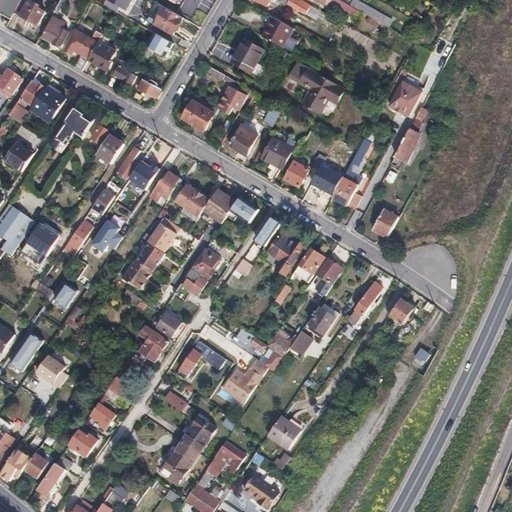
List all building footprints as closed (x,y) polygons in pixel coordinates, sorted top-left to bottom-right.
[(0,0),(0,12),(11,18),(15,12),(21,0),(0,0)] [(28,0),(21,0),(15,12),(38,26),(45,13),(38,9),(39,6),(29,0),(28,0),(29,0),(28,0)] [(107,0),(104,5),(117,12),(120,7),(127,10),(132,0),(107,0)] [(316,19),(320,10),(311,5),(310,8),(296,0),(289,0),(288,3),(316,19)] [(342,1),(341,0),(332,0),(331,2),(345,9),(348,4),(342,1)] [(59,2),(51,17),(55,19),(63,4),(59,2)] [(183,17),(166,7),(156,24),(174,35),(183,17)] [(263,37),(283,47),(293,28),(276,18),(274,24),(271,22),(263,37)] [(46,25),(41,35),(44,36),(44,37),(54,43),(54,44),(61,48),(70,33),(62,29),(65,25),(60,22),(57,26),(53,24),(50,27),(46,25)] [(83,54),(75,67),(83,71),(89,60),(100,41),(106,31),(103,29),(102,31),(98,29),(94,37),(96,38),(94,40),(84,34),(82,38),(74,34),(65,50),(73,54),(75,51),(83,54)] [(246,40),(233,62),(251,72),(252,71),(257,73),(260,68),(255,66),(264,51),(246,40)] [(444,40),(438,56),(448,60),(455,44),(444,40)] [(100,41),(89,60),(109,72),(113,63),(111,62),(117,52),(100,41)] [(136,60),(147,66),(155,52),(144,46),(136,60)] [(119,60),(112,73),(131,85),(136,76),(135,75),(136,73),(132,70),(133,68),(119,60)] [(203,62),(199,70),(221,83),(223,80),(234,86),(237,81),(203,62)] [(297,63),(290,77),(312,89),(303,105),(321,114),(329,99),(338,104),(345,90),(297,63)] [(0,78),(0,92),(1,91),(7,95),(9,92),(13,95),(24,78),(10,69),(7,73),(4,72),(0,78)] [(395,83),(387,97),(393,100),(390,106),(397,110),(402,112),(409,116),(422,91),(398,78),(395,83)] [(143,80),(139,88),(156,98),(161,90),(156,87),(157,85),(157,84),(151,80),(150,81),(149,83),(143,80)] [(22,98),(12,114),(24,122),(31,112),(25,108),(29,102),(35,106),(45,91),(43,90),(45,86),(40,83),(39,86),(33,82),(22,98)] [(229,86),(217,107),(230,115),(234,108),(240,112),(252,90),(248,87),(244,94),(229,86)] [(67,100),(48,87),(45,91),(35,106),(33,110),(52,123),(67,100)] [(194,101),(184,118),(206,131),(215,114),(194,101)] [(284,108),(277,104),(267,122),(274,126),(277,121),(284,108)] [(427,110),(422,107),(415,120),(420,122),(427,110)] [(75,109),(50,146),(57,150),(63,142),(67,145),(75,134),(82,139),(94,122),(75,109)] [(396,157),(404,161),(407,163),(412,153),(408,151),(422,124),(420,122),(415,120),(396,157)] [(102,126),(93,139),(102,145),(110,131),(102,126)] [(259,136),(242,127),(231,147),(248,156),(259,136)] [(98,155),(112,164),(126,144),(111,135),(98,155)] [(359,151),(365,139),(359,135),(352,147),(359,151)] [(275,138),(264,158),(272,162),(269,167),(272,168),(274,165),(276,166),(276,165),(283,169),(293,149),(275,138)] [(321,168),(316,176),(323,180),(322,183),(328,187),(330,183),(338,187),(341,180),(329,174),(335,164),(329,161),(337,148),(344,152),(348,144),(337,138),(326,158),(321,168)] [(371,142),(365,139),(359,151),(353,162),(359,166),(371,142)] [(63,142),(57,150),(62,153),(67,145),(63,142)] [(6,160),(23,172),(35,154),(18,143),(6,160)] [(127,180),(138,163),(135,160),(141,151),(136,147),(118,174),(127,180)] [(314,164),(321,168),(326,158),(319,154),(314,164)] [(396,157),(392,164),(400,168),(404,161),(396,157)] [(153,168),(143,161),(130,179),(147,191),(161,169),(155,165),(153,168)] [(294,161),(285,178),(299,186),(309,169),(294,161)] [(356,193),(363,178),(348,170),(336,193),(333,198),(348,206),(356,193)] [(386,181),(394,184),(398,173),(390,170),(386,181)] [(158,187),(156,190),(170,199),(183,181),(169,171),(168,172),(158,187)] [(186,206),(200,216),(204,210),(210,201),(188,186),(178,201),(186,206)] [(93,207),(104,214),(116,196),(106,189),(93,207)] [(219,189),(217,192),(227,199),(229,196),(219,189)] [(323,202),(329,205),(333,198),(336,193),(330,190),(323,202)] [(234,199),(229,196),(227,199),(217,192),(210,201),(204,210),(214,218),(219,221),(223,224),(229,216),(238,202),(234,199)] [(355,210),(363,196),(356,193),(348,206),(355,210)] [(260,210),(242,198),(238,202),(229,216),(235,221),(239,216),(250,224),(260,210)] [(0,218),(0,259),(5,252),(10,256),(12,257),(35,221),(10,204),(5,211),(0,218)] [(200,216),(186,206),(182,211),(196,221),(200,216)] [(385,210),(374,230),(388,238),(399,218),(385,210)] [(170,244),(182,228),(165,217),(148,242),(149,243),(164,253),(169,247),(166,245),(168,242),(170,244)] [(110,247),(116,250),(125,236),(120,234),(124,228),(109,218),(92,245),(106,254),(110,247)] [(257,240),(267,246),(281,225),(272,218),(257,240)] [(95,227),(85,220),(82,224),(70,241),(64,249),(74,257),(95,227)] [(41,224),(29,243),(48,256),(54,247),(51,245),(58,236),(41,224)] [(279,236),(269,253),(264,260),(277,269),(285,275),(305,247),(296,241),(294,244),(289,240),(287,242),(279,236)] [(161,261),(166,254),(164,253),(149,243),(136,262),(153,272),(159,263),(157,261),(158,259),(161,261)] [(253,263),(262,249),(254,244),(245,258),(253,263)] [(192,268),(205,277),(209,280),(214,272),(213,271),(216,265),(218,267),(225,258),(208,246),(192,268)] [(311,249),(300,265),(315,275),(326,259),(311,249)] [(244,259),(240,265),(249,271),(253,265),(244,259)] [(329,260),(319,275),(335,286),(347,268),(338,261),(335,264),(329,260)] [(148,279),(153,272),(136,262),(135,261),(123,279),(141,290),(147,281),(144,280),(146,277),(148,279)] [(192,268),(186,277),(189,278),(184,285),(198,295),(207,282),(203,279),(205,277),(192,268)] [(41,282),(37,289),(49,297),(54,291),(41,282)] [(375,282),(349,320),(355,324),(363,314),(364,315),(383,288),(375,282)] [(69,284),(58,299),(69,307),(80,291),(69,284)] [(286,285),(275,302),(280,305),(291,288),(286,285)] [(149,302),(143,298),(139,304),(145,307),(149,302)] [(402,299),(391,315),(404,324),(415,308),(402,299)] [(77,306),(65,322),(71,326),(75,321),(83,310),(77,306)] [(315,314),(309,323),(326,335),(337,319),(323,309),(318,315),(315,314)] [(168,314),(159,327),(173,337),(182,324),(168,314)] [(75,321),(71,326),(79,331),(83,326),(75,321)] [(340,334),(349,339),(356,329),(347,323),(340,334)] [(15,335),(0,324),(0,351),(3,354),(15,335)] [(213,342),(219,333),(207,325),(202,334),(213,342)] [(141,343),(136,349),(155,362),(169,342),(147,327),(141,335),(149,340),(145,346),(141,343)] [(293,345),(291,348),(302,355),(314,339),(303,331),(293,345)] [(251,347),(263,355),(268,348),(269,347),(252,336),(248,333),(246,336),(241,332),(237,338),(251,347)] [(34,334),(13,364),(24,371),(45,342),(34,334)] [(269,347),(284,357),(291,348),(293,345),(277,334),(269,347)] [(179,373),(186,379),(204,351),(206,353),(209,349),(200,342),(179,373)] [(428,364),(432,353),(421,348),(416,359),(428,364)] [(51,354),(38,373),(60,389),(69,376),(65,373),(69,367),(51,354)] [(142,364),(131,356),(109,388),(120,396),(142,364)] [(259,361),(257,360),(247,374),(247,377),(244,377),(244,375),(237,370),(223,390),(245,405),(269,368),(259,361)] [(29,376),(22,387),(40,399),(47,388),(29,376)] [(120,396),(109,388),(106,393),(116,401),(120,396)] [(171,392),(166,399),(184,412),(189,404),(171,392)] [(124,406),(127,401),(120,396),(116,401),(124,406)] [(99,403),(90,416),(100,422),(98,425),(106,431),(116,416),(99,403)] [(366,406),(356,422),(365,428),(371,419),(368,417),(373,411),(366,406)] [(293,425),(304,426),(305,417),(293,416),(293,425)] [(0,418),(0,417),(0,460),(1,462),(17,439),(4,430),(8,423),(0,418)] [(201,418),(184,443),(200,454),(217,428),(201,418)] [(281,418),(269,436),(289,450),(302,432),(281,418)] [(227,419),(223,424),(232,431),(235,425),(227,419)] [(80,430),(71,445),(88,457),(99,440),(92,435),(90,437),(80,430)] [(227,441),(220,452),(221,453),(188,501),(204,511),(216,511),(219,509),(223,502),(217,499),(220,495),(218,493),(219,491),(215,488),(214,489),(211,494),(205,490),(215,474),(220,467),(223,468),(231,456),(239,462),(245,453),(227,441)] [(200,454),(184,443),(168,467),(183,478),(200,454)] [(18,448),(9,461),(10,462),(1,475),(11,482),(14,477),(18,479),(25,469),(32,459),(18,448)] [(258,452),(252,460),(259,465),(264,457),(258,452)] [(32,459),(25,469),(38,479),(53,458),(48,454),(45,459),(36,453),(35,454),(32,459)] [(57,463),(68,471),(73,465),(61,457),(57,463)] [(57,463),(39,489),(49,496),(68,471),(57,463)] [(144,473),(132,465),(114,489),(113,491),(125,499),(144,473)] [(245,490),(255,496),(260,500),(258,502),(258,503),(268,510),(280,494),(255,476),(245,490)] [(113,491),(114,489),(110,487),(101,500),(105,503),(113,491)] [(175,504),(180,497),(171,490),(166,497),(175,504)] [(116,511),(125,499),(113,491),(105,503),(99,511),(116,511)] [(238,511),(224,502),(223,502),(219,509),(223,511),(238,511)]
